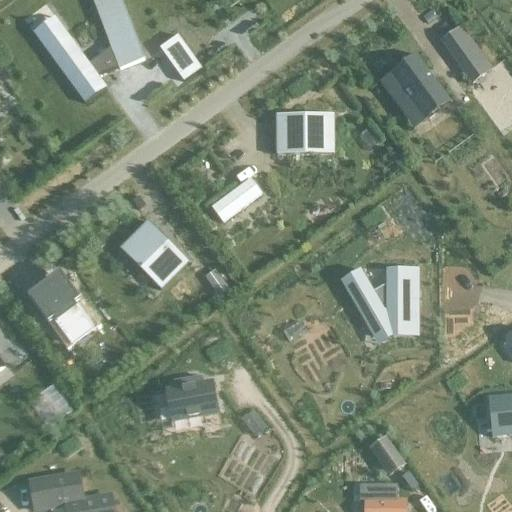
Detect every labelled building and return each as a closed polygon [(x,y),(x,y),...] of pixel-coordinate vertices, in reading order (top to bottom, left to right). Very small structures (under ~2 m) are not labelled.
[(43,45),(42,45),(85,105),(107,89),(98,77),(120,69),(120,71),(145,61),(121,0),(93,0),(112,49),(89,65),(63,30),(64,32),(44,46),(43,45)] [(477,50),(469,38),(449,52),(457,64),(477,50)] [(381,83),(380,83),(392,101),(403,93),(423,120),(448,101),(451,105),(452,104),(417,56),(416,57),(417,58),(381,83)] [(492,71),(484,59),(464,74),(473,85),(492,71)] [(179,71),(186,81),(202,69),(195,60),(179,71)] [(279,156),(334,156),(334,116),(333,116),(333,117),(278,118),(278,117),(277,117),(278,157),(279,157),(279,156)] [(229,203),(223,194),(196,211),(202,221),(229,203)] [(203,221),(215,239),(257,213),(245,194),(203,221)] [(149,223),(121,252),(161,292),(189,264),(149,223)] [(415,225),(404,234),(429,266),(441,257),(415,225)] [(216,271),(206,278),(220,298),(230,291),(216,271)] [(361,272),(342,282),(374,338),(385,331),(417,331),(417,318),(413,316),(417,308),(419,308),(419,271),(388,271),(388,286),(374,294),(361,272)] [(56,280),(35,295),(67,339),(88,324),(56,280)] [(442,311),(443,338),(467,338),(467,310),(442,311)] [(177,391),(167,392),(173,423),(219,415),(213,384),(202,386),(201,379),(176,384),(177,391)] [(26,409),(43,440),(70,425),(53,394),(26,409)] [(511,397),(489,399),(493,439),(511,437),(511,397)] [(384,440),(373,448),(392,476),(404,468),(384,440)] [(80,477),(30,486),(34,511),(37,511),(67,507),(67,511),(114,511),(112,497),(84,502),(80,477)] [(400,486),(362,486),(362,502),(368,502),(367,511),(407,511),(408,502),(400,502),(400,486)]
